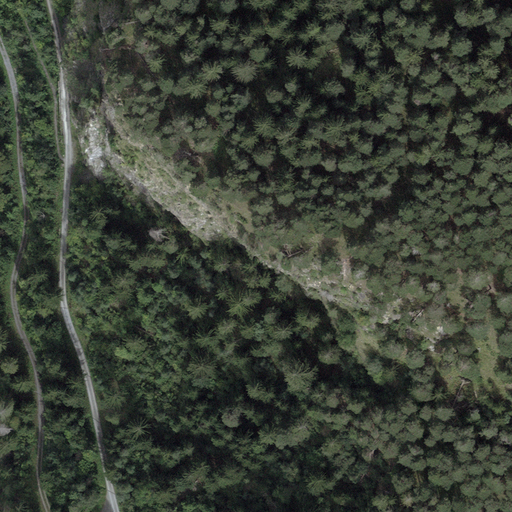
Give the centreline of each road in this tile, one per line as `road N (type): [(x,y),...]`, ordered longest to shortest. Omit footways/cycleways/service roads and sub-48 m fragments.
road 1 (track): [(0,39),(12,73),(25,208),(11,309),(42,394),(37,458),(51,511)]
road 2 (track): [(64,166),(60,296),(87,374),(115,511)]
road 3 (track): [(64,166),(48,0)]
